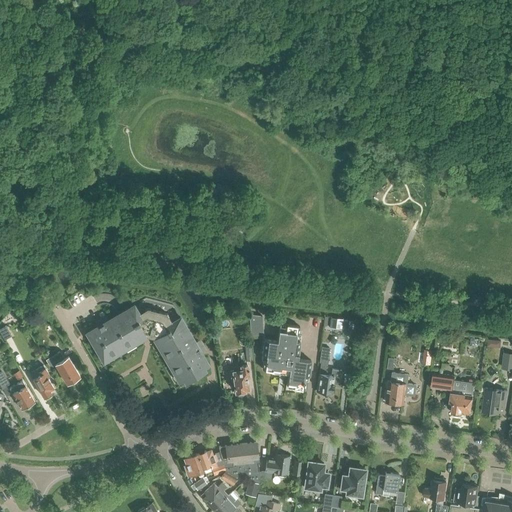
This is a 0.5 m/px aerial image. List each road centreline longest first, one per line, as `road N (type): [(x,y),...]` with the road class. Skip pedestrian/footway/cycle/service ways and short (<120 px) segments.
road 1 (track): [(37,292),(38,248),(511,308)]
road 2 (unclassified): [(161,445),(209,426),(287,427),(511,458)]
road 3 (track): [(326,0),(418,59),(485,79),(511,78)]
road 4 (track): [(0,5),(85,16),(124,0)]
road 5 (residential): [(0,458),(106,397)]
